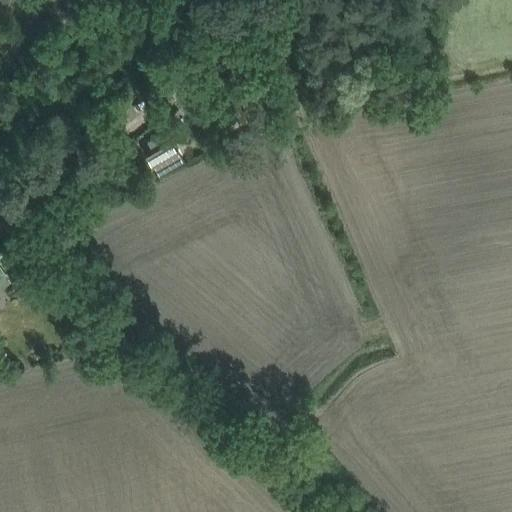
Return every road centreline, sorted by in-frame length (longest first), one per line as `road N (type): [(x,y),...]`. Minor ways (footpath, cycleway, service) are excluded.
road 1 (track): [(0,216),(312,511)]
road 2 (track): [(0,212),(246,49),(290,0)]
